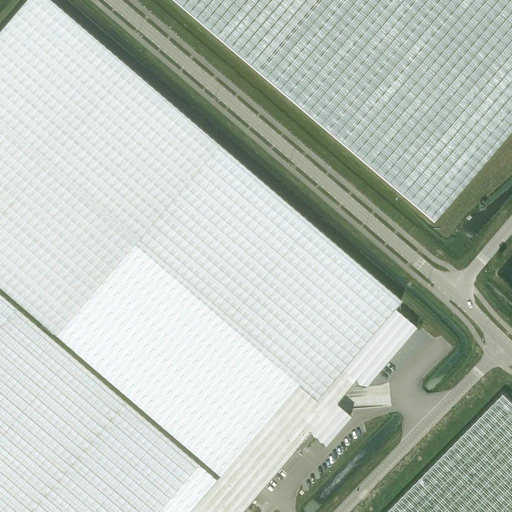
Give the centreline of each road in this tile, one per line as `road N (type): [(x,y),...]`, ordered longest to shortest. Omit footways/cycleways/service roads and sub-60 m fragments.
road 1 (tertiary): [(112,0),(454,293)]
road 2 (unclassified): [(344,511),(505,343)]
